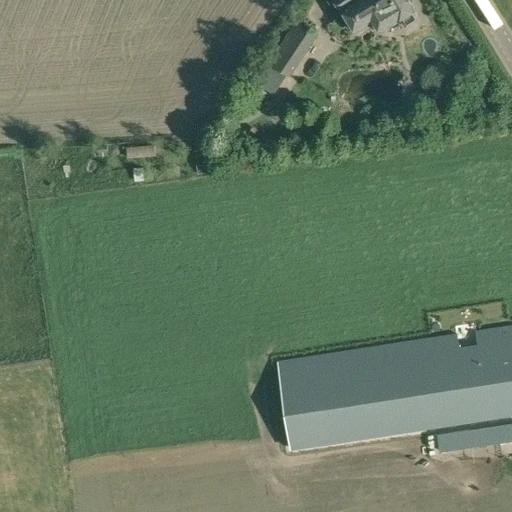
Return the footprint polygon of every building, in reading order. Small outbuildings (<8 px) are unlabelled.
[(414,10),(408,0),(358,0),(357,1),(356,0),(331,0),(339,12),(342,10),(354,29),(372,18),(378,29),(398,17),(399,19),(400,18),(406,27),(419,19),(414,10)] [(290,77),(319,33),(298,19),(268,63),(290,77)] [(454,80),(433,88),(434,91),(435,92),(440,106),(441,110),(462,102),(454,80)] [(203,149),(202,140),(193,141),(194,150),(203,149)] [(205,172),(205,163),(197,164),(197,173),(205,172)] [(134,168),(135,180),(144,179),(143,167),(134,168)] [(457,334),(278,361),(278,362),(291,448),(511,414),(511,325),(476,331),(478,344),(459,347),(457,334)] [(495,426),(438,434),(440,452),(498,443),(495,426)]
